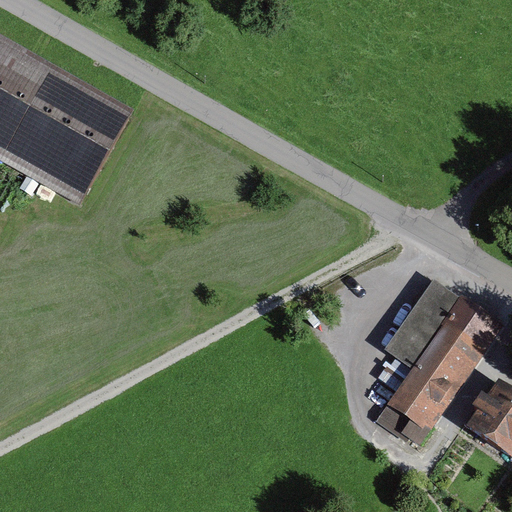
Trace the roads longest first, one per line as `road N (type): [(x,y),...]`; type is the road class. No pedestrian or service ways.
road 1 (track): [(413,224),(0,449)]
road 2 (unclassified): [(24,0),(413,224)]
